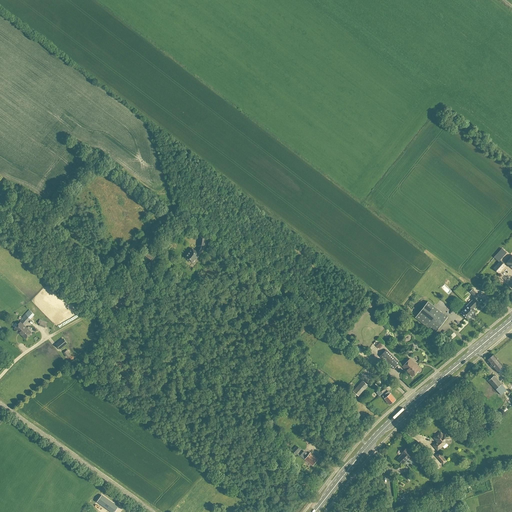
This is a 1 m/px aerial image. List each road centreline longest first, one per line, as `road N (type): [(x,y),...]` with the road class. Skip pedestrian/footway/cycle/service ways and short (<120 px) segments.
road 1 (primary): [(367,446),(511,320)]
road 2 (unclassified): [(152,511),(0,404)]
